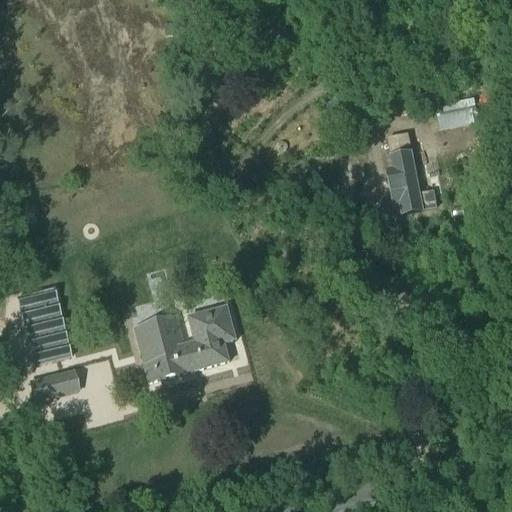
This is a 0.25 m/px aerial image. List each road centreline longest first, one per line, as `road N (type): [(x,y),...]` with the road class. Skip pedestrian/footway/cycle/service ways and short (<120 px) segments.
road 1 (track): [(419,481),(413,456),(421,403),(344,0)]
road 2 (unknown): [(83,511),(127,433),(165,399),(190,391),(263,390),(413,456)]
road 3 (primary): [(305,511),(511,457)]
